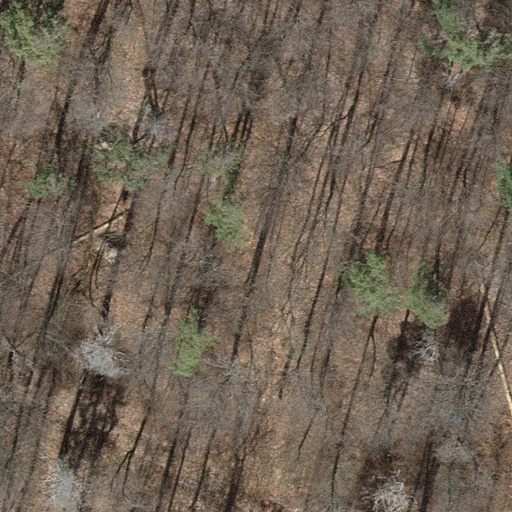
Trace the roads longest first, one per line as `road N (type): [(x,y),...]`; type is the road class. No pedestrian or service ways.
road 1 (track): [(0,360),(299,511)]
road 2 (track): [(257,0),(511,196)]
